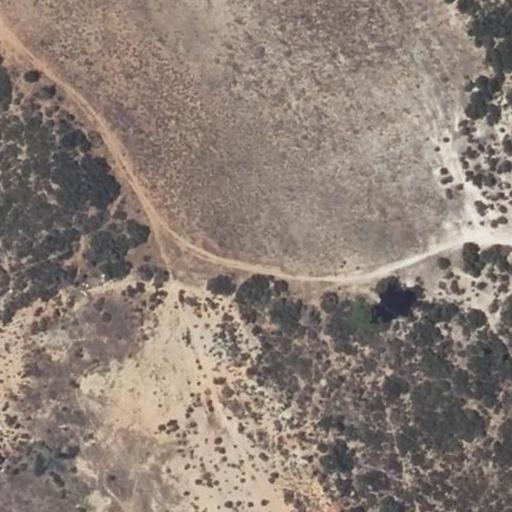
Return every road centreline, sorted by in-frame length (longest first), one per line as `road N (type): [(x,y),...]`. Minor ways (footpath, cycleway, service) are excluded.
road 1 (track): [(511,239),(488,233),(405,261),(300,272),(154,229)]
road 2 (track): [(0,25),(53,85),(85,106),(122,154),(154,229)]
